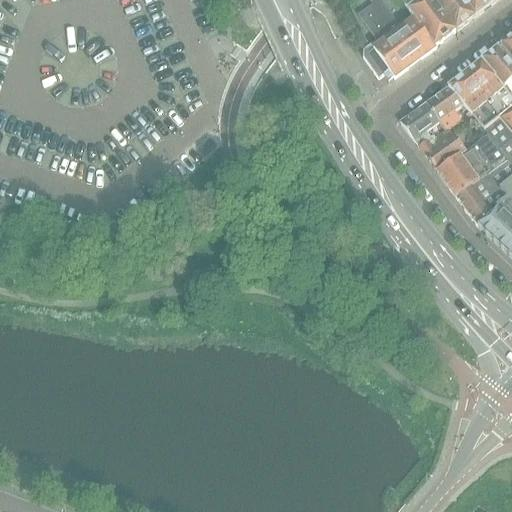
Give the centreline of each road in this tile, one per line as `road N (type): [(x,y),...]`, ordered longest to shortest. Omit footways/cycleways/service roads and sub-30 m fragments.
road 1 (residential): [(511,10),(386,119),(388,133),(464,231),(511,276)]
road 2 (secondary): [(435,253),(349,136),(273,0)]
road 3 (secondary): [(435,253),(432,276),(490,377),(472,447)]
